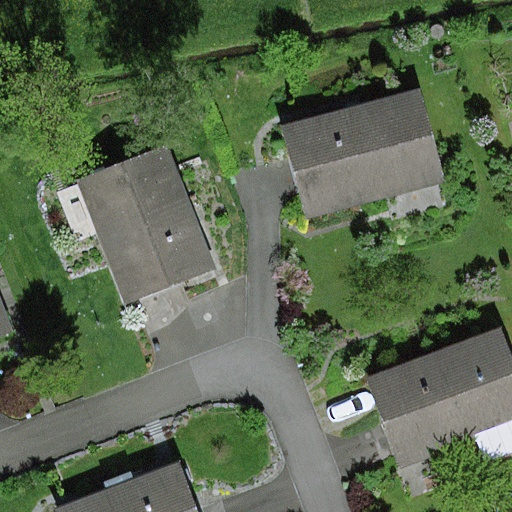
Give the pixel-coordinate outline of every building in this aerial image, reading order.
[(424,91),(287,127),(311,216),(448,180),(424,91)] [(78,181),(128,305),(217,269),(167,146),(78,181)] [(0,340),(13,336),(0,299),(0,340)] [(511,353),(503,330),(370,380),(404,467),(479,438),(489,464),(511,455),(511,353)] [(198,511),(181,466),(62,511),(198,511)]
